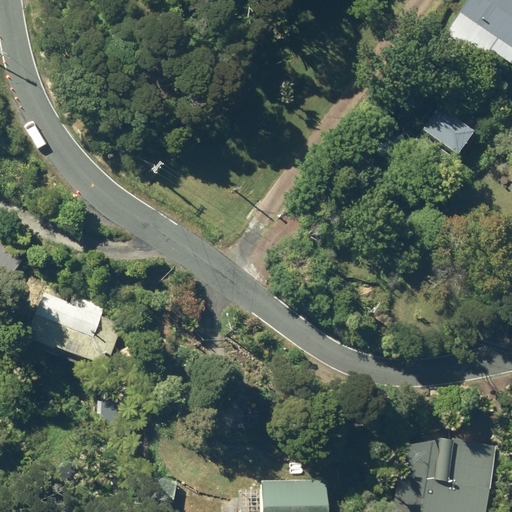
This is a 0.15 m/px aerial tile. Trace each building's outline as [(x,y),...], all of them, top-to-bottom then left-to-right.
[(486,51),(506,65),(511,56),(511,0),(462,0),(440,34),(479,60),(486,51)] [(444,95),(416,132),(452,158),(479,121),(444,95)] [(402,157),(434,181),(450,159),(417,136),(402,157)] [(0,276),(18,258),(0,240),(0,276)] [(102,306),(64,291),(60,303),(37,294),(19,339),(47,350),(48,347),(98,366),(115,325),(97,318),(102,306)] [(116,352),(123,362),(131,356),(124,346),(116,352)] [(392,480),(383,511),(473,511),(488,447),(448,439),(447,441),(434,439),(432,445),(428,445),(427,442),(393,449),(398,463),(387,467),(392,480)] [(149,476),(144,499),(168,505),(174,482),(149,476)] [(320,511),(320,481),(256,482),(256,491),(235,491),(235,511),(320,511)]
